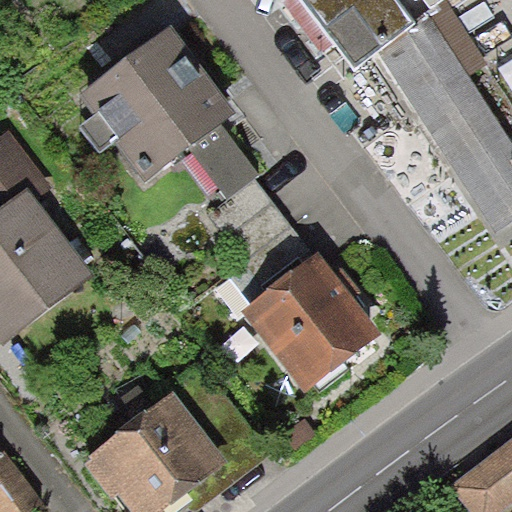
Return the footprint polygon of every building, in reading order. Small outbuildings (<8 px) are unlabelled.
[(301,0),(354,69),(415,24),(397,0),(301,0)] [(452,9),(382,54),(496,234),(511,223),(511,137),(473,76),(488,66),(452,9)] [(229,202),(257,181),(261,178),(225,129),(239,119),(223,96),(171,27),(77,96),(91,115),(78,124),(99,153),(111,144),(144,189),(193,153),(229,202)] [(0,345),(2,348),(95,277),(35,198),(52,185),(11,131),(0,138),(0,345)] [(257,181),(229,202),(211,216),(248,265),(234,276),(255,304),(246,311),(304,389),(380,333),(320,254),(314,258),(257,181)] [(115,498),(120,494),(134,511),(183,511),(190,508),(192,510),(196,511),(200,508),(274,453),(200,355),(151,392),(159,404),(91,455),(95,461),(90,465),(115,498)] [(0,511),(44,511),(46,511),(0,443),(0,511)] [(511,511),(511,444),(451,493),(466,511),(511,511)]
